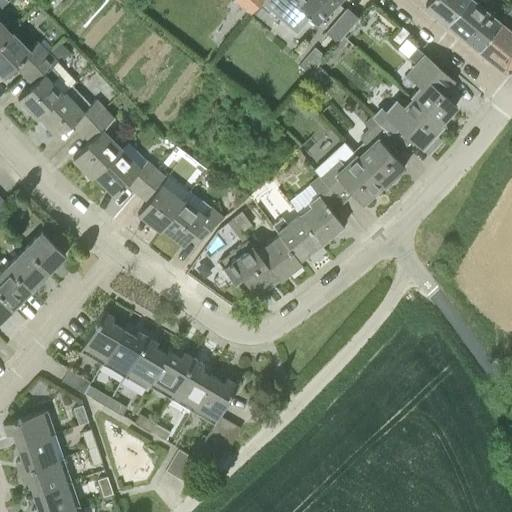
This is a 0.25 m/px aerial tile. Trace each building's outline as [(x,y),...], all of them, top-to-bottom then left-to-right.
[(0,0),(0,42),(11,31),(0,20),(0,8),(9,0),(8,0),(0,0)] [(236,0),(251,12),(261,0),(236,0)] [(268,0),(279,9),(305,33),(316,22),(316,23),(339,0),(307,0),(301,7),(293,0),(268,0)] [(429,0),(425,5),(448,23),(466,0),(429,0)] [(464,36),(486,9),(481,5),(485,0),(466,0),(448,23),(464,36)] [(511,6),(501,21),(478,49),(482,51),(490,58),(503,69),(511,68),(511,6)] [(337,43),(359,17),(348,7),(325,32),(337,43)] [(464,36),(478,49),(501,21),(486,9),(464,36)] [(410,33),(402,27),(392,39),(400,45),(410,33)] [(26,73),(29,70),(49,51),(38,39),(28,49),(11,31),(0,42),(0,72),(4,76),(18,64),(26,73)] [(310,74),(326,55),(316,47),(301,65),(310,74)] [(411,96),(442,123),(457,106),(443,93),(455,81),(417,47),(409,57),(415,62),(406,73),(419,85),(410,95),(411,96)] [(38,118),(40,116),(73,84),(76,80),(49,51),(29,70),(37,79),(18,97),(38,118)] [(77,118),(86,127),(105,107),(97,98),(91,104),(73,84),(40,116),(58,135),(77,118)] [(444,124),(442,123),(411,96),(403,104),(396,98),(385,110),(381,105),(372,115),(377,121),(392,134),(400,126),(430,152),(442,139),(436,133),(444,124)] [(95,175),(121,147),(103,128),(115,117),(105,107),(86,127),(84,128),(93,137),(74,157),(93,177),(95,175)] [(358,154),(382,184),(383,185),(404,166),(389,150),(399,140),(392,134),(377,121),(359,137),(367,145),(358,154)] [(131,178),(141,187),(157,168),(147,159),(140,167),(121,147),(95,175),(115,194),(131,178)] [(361,203),(382,184),(358,154),(356,152),(346,162),(334,151),(315,168),(317,173),(320,176),(338,194),(346,187),(361,203)] [(162,228),(183,199),(163,183),(167,176),(157,168),(141,187),(151,196),(138,212),(161,230),(162,228)] [(300,213),(322,243),(344,226),(329,206),(340,198),(338,194),(320,176),(310,183),(319,194),(308,202),(312,205),(300,213)] [(196,228),(206,236),(211,228),(225,216),(212,206),(190,189),(183,199),(162,228),(183,244),(196,228)] [(300,260),(322,243),(300,213),(295,207),(272,225),(279,233),(300,260)] [(242,231),(252,224),(242,211),(232,218),(242,231)] [(24,247),(48,271),(66,253),(42,229),(24,247)] [(257,250),(277,277),(280,280),(302,263),(300,260),(279,233),(257,250)] [(255,294),(277,277),(257,250),(248,239),(232,251),(237,257),(230,261),(255,294)] [(30,289),(48,271),(24,247),(9,262),(4,257),(2,259),(7,265),(6,265),(30,289)] [(0,294),(12,307),(30,289),(6,265),(0,271),(0,294)] [(0,318),(12,307),(0,294),(0,318)] [(80,350),(102,363),(123,328),(111,321),(114,316),(103,310),(80,350)] [(102,363),(124,376),(148,336),(138,330),(135,335),(123,328),(102,363)] [(146,389),(148,385),(166,353),(155,346),(157,342),(148,336),(124,376),(146,389)] [(148,385),(170,397),(193,357),(184,352),(181,356),(168,348),(166,353),(148,385)] [(170,397),(191,410),(212,375),(200,368),(203,363),(193,357),(170,397)] [(84,392),(91,381),(69,368),(62,380),(84,392)] [(212,375),(191,410),(213,423),(219,415),(237,383),(227,377),(224,382),(212,375)] [(106,406),(111,397),(96,388),(91,396),(106,406)] [(122,415),(126,406),(111,397),(106,406),(122,415)] [(82,405),(72,409),(78,426),(88,423),(82,405)] [(16,446),(55,433),(47,408),(3,423),(6,435),(12,433),(16,446)] [(150,431),(154,423),(139,414),(134,422),(150,431)] [(219,415),(213,423),(206,436),(219,444),(220,442),(232,422),(219,415)] [(240,427),(232,422),(220,442),(219,444),(224,447),(228,449),(240,427)] [(165,440),(170,432),(154,423),(150,431),(165,440)] [(87,448),(96,445),(90,428),(81,431),(87,448)] [(19,472),(63,456),(55,433),(16,446),(21,459),(15,461),(19,472)] [(219,456),(224,447),(219,444),(206,436),(203,434),(197,443),(219,456)] [(219,456),(197,443),(190,456),(199,461),(211,469),(219,456)] [(92,466),(101,462),(96,445),(87,448),(92,466)] [(177,477),(190,456),(178,448),(165,470),(177,477)] [(33,494),(71,480),(63,456),(19,472),(23,482),(28,480),(33,494)] [(190,456),(177,477),(187,482),(199,461),(190,456)] [(103,496),(112,492),(106,476),(98,479),(103,496)] [(32,511),(56,511),(79,504),(71,480),(33,494),(37,507),(32,509),(32,511)]
